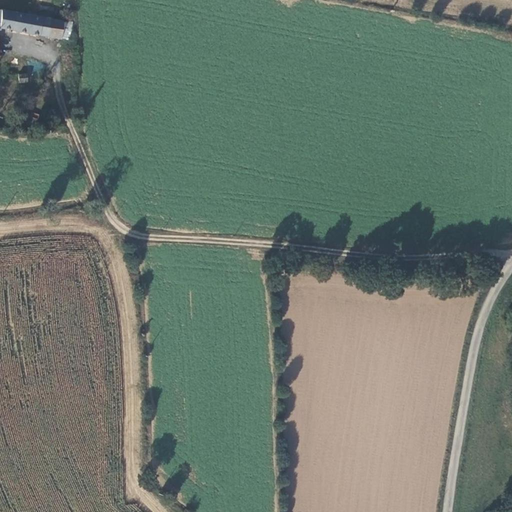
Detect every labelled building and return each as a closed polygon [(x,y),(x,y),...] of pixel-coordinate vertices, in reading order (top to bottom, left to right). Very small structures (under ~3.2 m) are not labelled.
[(0,0),(0,16),(60,28),(63,13),(0,0)] [(53,48),(62,48),(61,42),(60,35),(52,35),(53,48)] [(62,54),(69,53),(69,42),(61,42),(62,48),(62,54)] [(10,61),(10,70),(19,69),(18,61),(10,61)] [(31,61),(18,61),(19,69),(31,69),(31,61)] [(19,83),(28,82),(27,74),(18,74),(19,83)]
